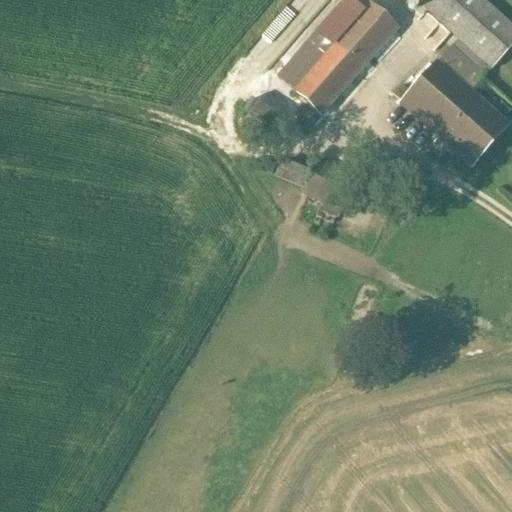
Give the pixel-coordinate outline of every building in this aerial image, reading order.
[(511,30),(478,0),(411,0),(485,66),(490,71),(511,46),(511,30)] [(324,57),(292,93),(319,117),(397,28),(370,4),(324,57)] [(307,42),(275,79),(292,93),(324,57),(307,42)] [(477,74),(451,50),(437,66),(470,95),(483,78),(477,74)] [(437,66),(436,65),(408,95),(400,105),(399,106),(472,170),(508,129),(470,95),(437,66)] [(485,66),(477,74),(483,78),(490,71),(485,66)] [(400,86),(392,96),(400,105),(408,95),(400,86)] [(354,181),(315,164),(301,195),(341,213),(345,204),(354,181)]
